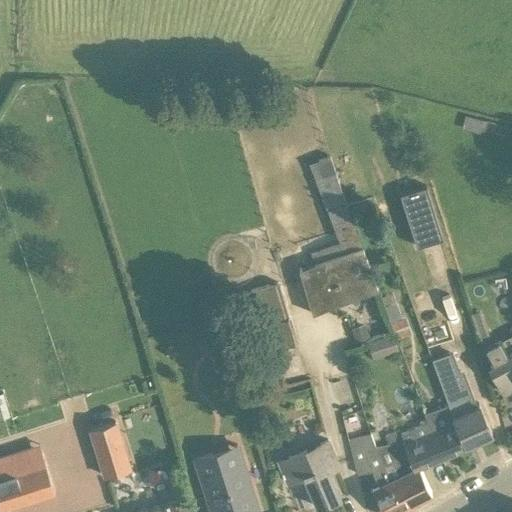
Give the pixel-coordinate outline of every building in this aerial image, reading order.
[(492,133),(495,123),(484,120),(484,121),(464,115),(461,128),(481,134),(481,131),(492,133)] [(344,201),(335,174),(329,156),(308,164),(325,211),(326,211),(338,242),(309,253),(313,263),(297,270),(313,313),(376,289),(359,245),(344,201)] [(442,239),(426,186),(400,194),(416,247),(442,239)] [(260,308),(265,324),(284,319),(279,302),(273,283),(239,293),(244,313),(260,308)] [(385,305),(390,321),(401,318),(395,301),(385,305)] [(469,315),(478,337),(488,333),(480,311),(469,315)] [(401,318),(390,321),(397,339),(411,334),(405,316),(401,318)] [(369,337),(364,323),(351,328),(356,341),(369,337)] [(392,332),(366,342),(372,359),(398,349),(392,332)] [(511,334),(500,341),(499,339),(482,348),(490,364),(487,366),(502,392),(511,386),(511,334)] [(449,412),(450,412),(452,417),(465,445),(466,445),(466,444),(491,432),(478,404),(467,408),(449,362),(433,367),(437,377),(449,412)] [(400,433),(399,433),(402,440),(401,440),(413,467),(418,465),(465,445),(452,417),(450,412),(427,422),(400,433)] [(115,422),(90,430),(105,476),(129,469),(115,422)] [(398,430),(384,436),(388,445),(400,473),(389,478),(394,488),(395,487),(405,507),(431,493),(418,465),(413,467),(401,440),(402,440),(399,433),(400,433),(398,430)] [(370,433),(347,439),(357,474),(372,470),(379,486),(371,490),(381,511),(395,511),(405,507),(395,487),(394,488),(389,478),(375,447),(374,447),(370,433)] [(313,447),(279,462),(288,484),(304,477),(318,508),(339,499),(327,471),(339,466),(328,441),(323,443),(313,447)] [(208,511),(205,511),(258,511),(237,446),(192,461),(208,511)] [(41,452),(0,465),(0,509),(54,492),(41,452)] [(186,511),(182,499),(139,511),(186,511)]
